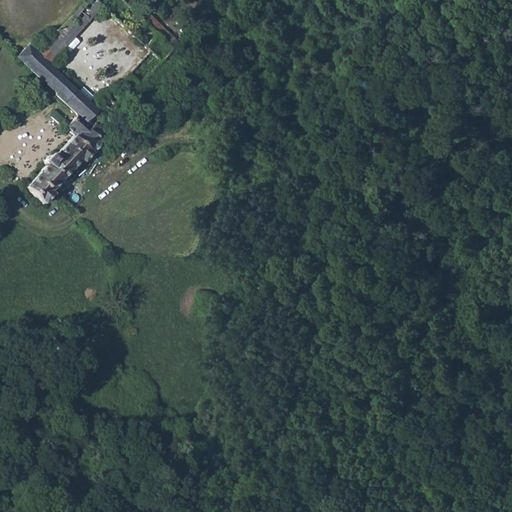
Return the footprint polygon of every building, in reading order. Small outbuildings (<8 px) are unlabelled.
[(92,0),(84,0),(51,37),(63,48),(100,7),(92,0)] [(120,0),(92,0),(100,7),(148,51),(127,73),(139,84),(173,48),(120,0)] [(38,52),(36,54),(48,65),(63,48),(51,37),(38,52)] [(29,43),(17,57),(54,94),(57,97),(68,84),(48,65),(36,54),(38,52),(29,43)] [(127,73),(110,91),(122,102),(139,84),(127,73)] [(68,84),(57,97),(63,102),(74,90),(68,84)] [(74,90),(63,102),(76,115),(94,132),(98,128),(106,120),(94,108),(74,90)] [(110,91),(94,108),(106,120),(122,102),(110,91)] [(94,132),(76,115),(65,128),(72,135),(53,156),(49,154),(42,162),(45,165),(24,187),(42,204),(51,194),(49,192),(79,160),(82,162),(102,141),(106,136),(98,128),(94,132)]
